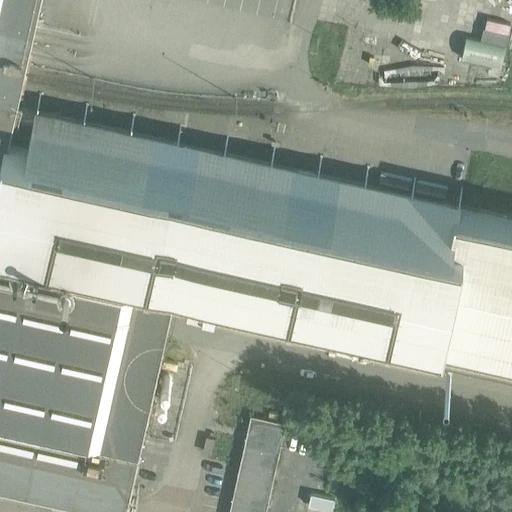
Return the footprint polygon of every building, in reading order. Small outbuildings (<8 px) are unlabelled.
[(0,0),(0,472),(89,492),(126,501),(132,473),(136,458),(136,456),(138,445),(140,439),(140,436),(142,430),(140,430),(143,413),(144,413),(146,402),(156,357),(160,339),(161,337),(161,334),(171,288),(0,250),(0,175),(15,107),(16,106),(18,97),(19,91),(19,90),(20,85),(21,86),(21,85),(20,84),(21,83),(21,79),(22,76),(23,73),(24,70),(24,69),(25,69),(25,68),(24,67),(24,64),(26,64),(26,63),(25,63),(29,48),(29,47),(30,47),(30,46),(29,46),(30,41),(33,26),(34,22),(35,17),(39,0),(0,0)] [(505,45),(466,36),(461,58),(500,67),(505,45)] [(15,107),(0,175),(0,250),(171,288),(173,289),(173,287),(185,290),(185,291),(186,291),(187,292),(192,293),(192,295),(238,305),(239,303),(285,314),(285,316),(331,326),(332,326),(332,324),(424,345),(422,354),(448,360),(472,365),(471,367),(511,375),(511,217),(506,216),(501,215),(460,206),(459,206),(456,205),(412,195),(409,194),(365,185),(362,184),(318,174),(315,173),(293,168),(292,168),(280,166),(279,165),(271,164),(269,163),(229,154),(224,153),(222,153),(183,144),(178,143),(175,142),(170,141),(131,132),(128,132),(84,122),(81,121),(37,112),(34,111),(15,107)] [(264,511),(284,423),(251,416),(229,511),(264,511)] [(332,511),(336,497),(308,491),(303,511),(332,511)]
